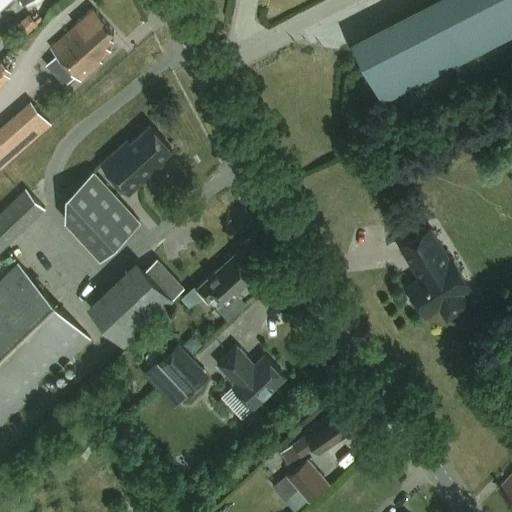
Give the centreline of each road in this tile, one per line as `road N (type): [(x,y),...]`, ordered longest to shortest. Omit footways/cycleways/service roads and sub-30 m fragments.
road 1 (residential): [(466,511),(323,302),(164,0)]
road 2 (unknown): [(201,73),(360,0)]
